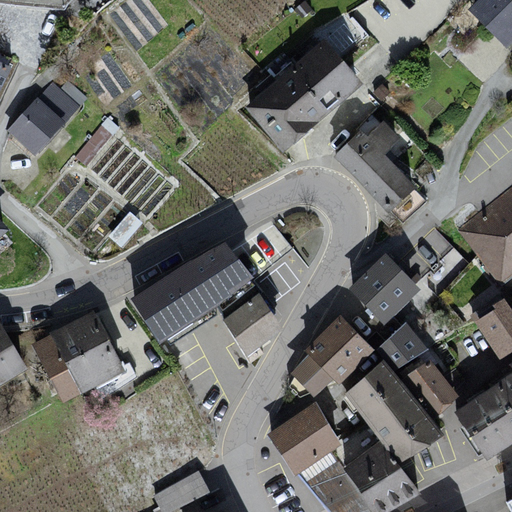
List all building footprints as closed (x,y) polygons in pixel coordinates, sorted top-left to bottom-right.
[(0,0),(0,2),(65,10),(71,0),(0,0)] [(511,0),(482,0),(468,13),(511,46),(511,0)] [(370,86),(330,40),(250,110),(290,156),(370,86)] [(0,61),(0,94),(13,67),(0,61)] [(54,81),(8,129),(35,154),(81,107),(54,81)] [(399,136),(385,122),(367,140),(362,134),(338,157),(391,210),(415,187),(381,153),(399,136)] [(511,189),(459,232),(502,286),(511,278),(511,189)] [(130,211),(108,236),(121,247),(143,222),(130,211)] [(0,246),(17,231),(0,214),(0,246)] [(226,242),(135,300),(160,340),(251,281),(226,242)] [(385,256),(353,287),(384,319),(416,288),(385,256)] [(258,298),(227,319),(248,350),(279,329),(258,298)] [(511,308),(510,305),(479,326),(505,365),(511,362),(511,308)] [(103,317),(39,348),(68,408),(132,376),(103,317)] [(345,318),(297,374),(321,400),(341,379),(347,384),(381,354),(345,318)] [(439,366),(412,324),(381,354),(390,364),(407,384),(439,366)] [(0,328),(0,380),(23,367),(0,328)] [(390,364),(354,398),(382,442),(388,448),(441,424),(435,417),(407,384),(390,364)] [(439,366),(407,384),(435,417),(466,400),(439,366)] [(511,378),(461,414),(492,464),(511,452),(511,378)] [(319,405),(271,437),(302,477),(334,456),(347,448),(319,405)] [(382,442),(346,468),(375,511),(376,511),(413,489),(388,448),(382,442)] [(334,456),(302,477),(332,511),(375,511),(346,468),(334,456)] [(154,488),(165,510),(212,488),(202,465),(154,488)]
